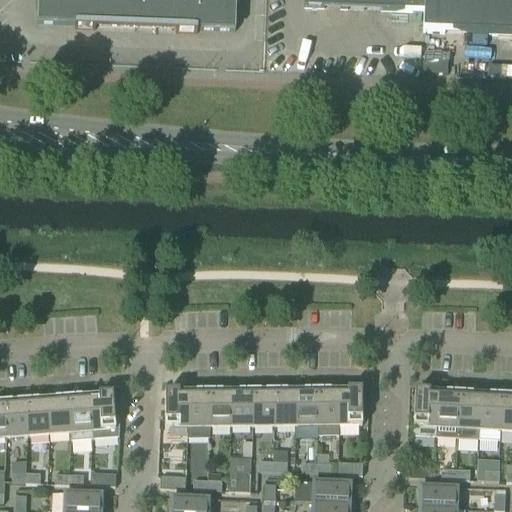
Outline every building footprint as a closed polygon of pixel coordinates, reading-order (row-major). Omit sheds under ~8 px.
[(134,0),(34,0),(34,25),(70,26),(80,30),(88,27),(133,29),(134,0)] [(134,0),(133,29),(165,30),(167,32),(167,34),(192,35),(192,31),(230,33),(231,0),(134,0)] [(511,0),(303,0),(303,10),(423,15),(422,35),(511,38),(511,0)] [(295,429),(294,393),(273,394),(273,430),(295,429)] [(316,429),(316,393),(294,393),(295,429),(316,429)] [(338,439),(338,429),(338,393),(316,393),(316,429),(316,439),(338,439)] [(360,393),(338,393),(338,429),(361,429),(360,393)] [(164,431),(187,431),(187,394),(164,395),(164,431)] [(208,394),(187,394),(187,431),(187,442),(208,442),(208,430),(208,394)] [(230,394),(208,394),(208,430),(230,430),(230,394)] [(230,394),(230,430),(252,430),(251,394),(230,394)] [(273,430),(273,394),(251,394),(252,430),(273,430)] [(435,440),(435,431),(437,395),(414,394),(412,439),(435,440)] [(435,440),(434,441),(456,442),(456,432),(458,396),(437,395),(435,431),(435,440)] [(478,443),(478,433),(480,397),(458,396),(456,432),(456,442),(478,443)] [(114,429),(112,397),(89,399),(92,435),(91,443),(118,441),(117,428),(114,429)] [(501,398),(480,397),(478,433),(478,443),(499,444),(500,434),(501,398)] [(500,434),(511,434),(511,398),(501,398),(500,434)] [(92,435),(89,399),(67,400),(70,436),(70,445),(91,443),(92,435)] [(46,402),(48,438),(70,436),(67,400),(46,402)] [(24,404),(27,440),(48,438),(46,402),(24,404)] [(3,405),(5,441),(27,440),(24,404),(3,405)] [(257,476),(271,476),(272,466),(258,465),(257,476)] [(272,466),(271,476),(285,477),(286,467),(272,466)] [(361,480),(362,467),(337,466),(336,479),(361,480)] [(315,478),(315,468),(301,467),(301,477),(315,478)] [(329,468),(315,468),(315,478),(329,479),(329,468)] [(433,483),(433,470),(408,469),(408,482),(433,483)] [(454,484),(455,474),(441,473),(440,483),(454,484)] [(469,474),(455,474),(454,484),(468,485),(469,474)] [(498,486),(498,476),(484,475),(483,485),(498,486)] [(25,487),(25,477),(11,477),(11,487),(25,487)] [(39,478),(25,477),(25,487),(39,488),(39,478)] [(114,491),(115,478),(90,477),(89,490),(114,491)] [(68,489),(68,479),(54,478),(54,488),(68,489)] [(236,478),(235,486),(235,496),(249,497),(250,478),(236,478)] [(82,479),(68,479),(68,489),(82,490),(82,479)] [(185,481),(159,480),(159,493),(184,494),(185,481)] [(206,495),(206,485),(192,484),(192,494),(206,495)] [(221,485),(206,485),(206,495),(220,496),(221,485)] [(311,485),(310,506),(349,508),(349,507),(346,506),(350,487),(311,485)] [(264,488),(263,504),(274,505),(274,489),(264,488)] [(417,510),(417,511),(456,511),(457,491),(418,490),(421,509),(417,510)] [(98,511),(101,498),(63,496),(61,511),(98,511)] [(24,511),(25,500),(15,499),(14,511),(24,511)] [(503,511),(504,499),(493,499),(492,511),(503,511)] [(207,511),(208,502),(170,501),(171,511),(207,511)]
